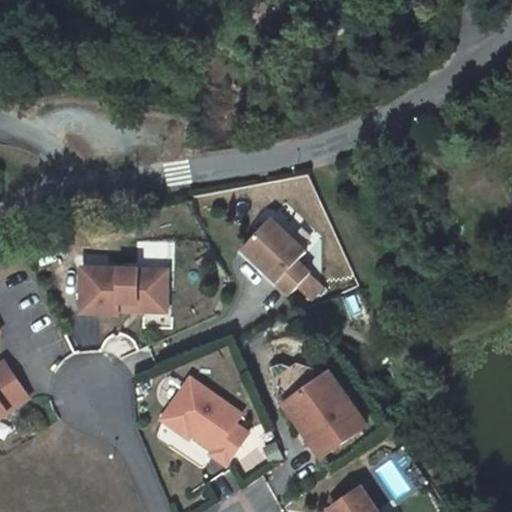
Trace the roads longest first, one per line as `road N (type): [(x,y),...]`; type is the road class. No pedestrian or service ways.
road 1 (unclassified): [(0,219),(75,192),(249,166),(342,142),(466,75),(511,35)]
road 2 (residential): [(154,511),(99,397)]
